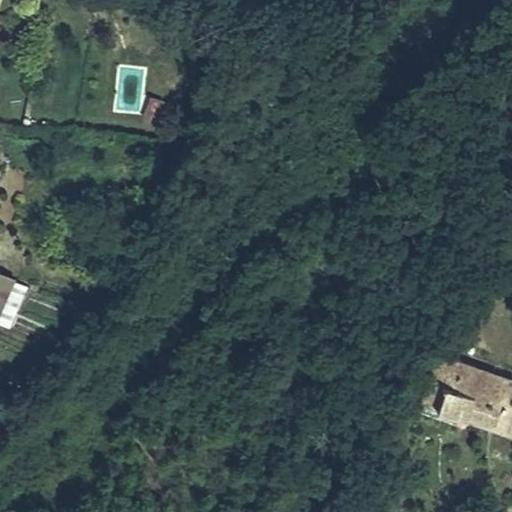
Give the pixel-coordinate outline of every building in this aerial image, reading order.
[(162,98),(151,95),(145,114),(157,118),(162,98)] [(97,125),(112,119),(104,99),(89,105),(97,125)] [(27,282),(0,269),(0,315),(9,319),(27,282)] [(424,405),(469,418),(472,407),(490,412),(503,373),(437,355),(424,405)] [(511,375),(503,373),(490,412),(507,418),(511,418),(511,375)] [(472,407),(469,418),(486,423),(490,412),(472,407)] [(490,412),(486,423),(505,428),(507,418),(490,412)]
